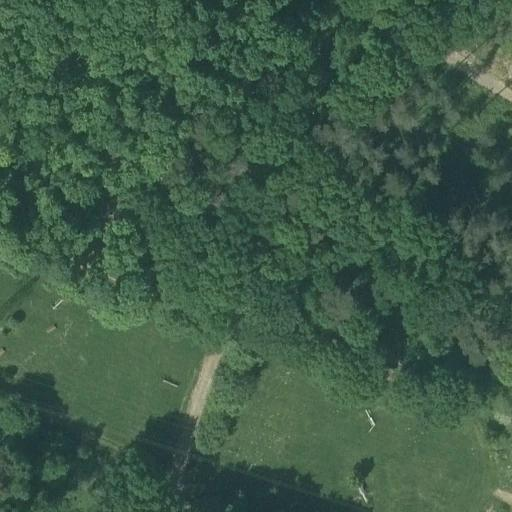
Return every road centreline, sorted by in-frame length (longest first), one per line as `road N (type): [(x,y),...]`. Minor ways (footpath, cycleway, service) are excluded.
road 1 (track): [(163,511),(339,0)]
road 2 (track): [(445,53),(383,91),(254,246)]
road 3 (track): [(511,96),(362,0)]
